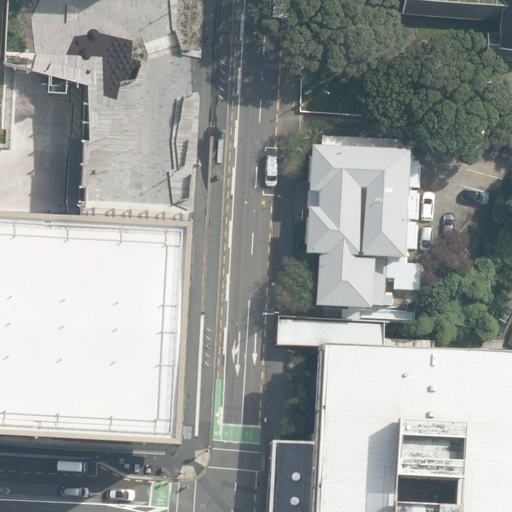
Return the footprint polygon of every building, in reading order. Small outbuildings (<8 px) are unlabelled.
[(495,44),(494,55),(511,56),(511,0),(401,0),(401,14),(497,20),(496,32),(486,31),(485,44),(495,44)] [(326,137),(325,149),(318,149),(318,159),(313,158),(312,164),(312,185),(316,185),(316,195),(311,195),(310,212),(315,212),(315,220),(310,219),(308,246),(313,247),(313,258),(325,259),(322,310),(379,313),(379,308),(387,308),(387,307),(395,307),(395,297),(391,297),(391,295),(388,295),(389,283),(396,284),(396,291),(421,292),(423,265),(409,264),(409,263),(412,263),(413,252),(419,252),(420,225),(414,224),(414,222),(420,222),(422,193),(415,193),(415,190),(422,191),(423,164),(417,163),(417,154),(412,154),(413,141),(326,137)] [(0,439),(181,449),(195,192),(0,182),(0,439)] [(288,339),(394,345),(395,336),(395,324),(289,317),(288,331),(288,339)] [(511,511),(511,351),(325,345),(317,441),(283,438),(281,477),(278,511),(511,511)]
